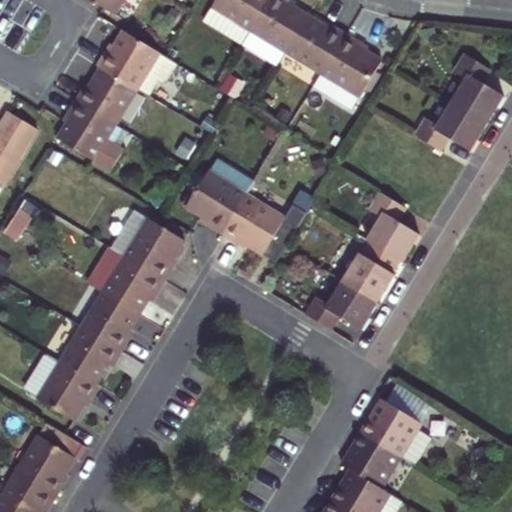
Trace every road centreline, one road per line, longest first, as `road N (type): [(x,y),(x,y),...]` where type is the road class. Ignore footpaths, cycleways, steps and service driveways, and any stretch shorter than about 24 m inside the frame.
road 1 (residential): [(86,502),(217,288),(366,378)]
road 2 (residential): [(366,378),(511,135)]
road 3 (residential): [(283,511),(366,378)]
road 4 (residential): [(0,59),(37,80),(77,12)]
